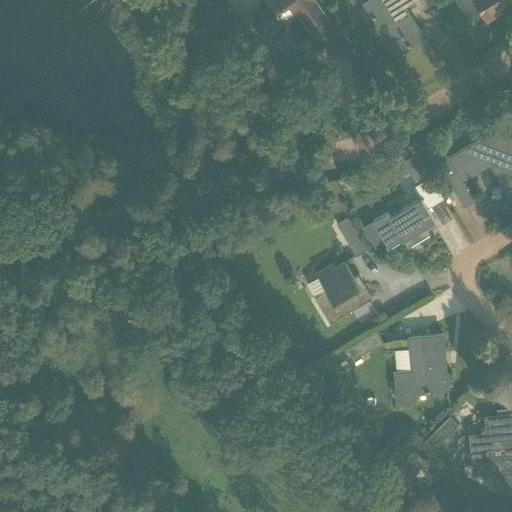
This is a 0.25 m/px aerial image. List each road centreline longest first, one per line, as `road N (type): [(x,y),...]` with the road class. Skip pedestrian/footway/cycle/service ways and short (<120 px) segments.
road 1 (residential): [(366,140),(511,56)]
road 2 (residential): [(511,344),(459,281),(466,265),(511,233)]
